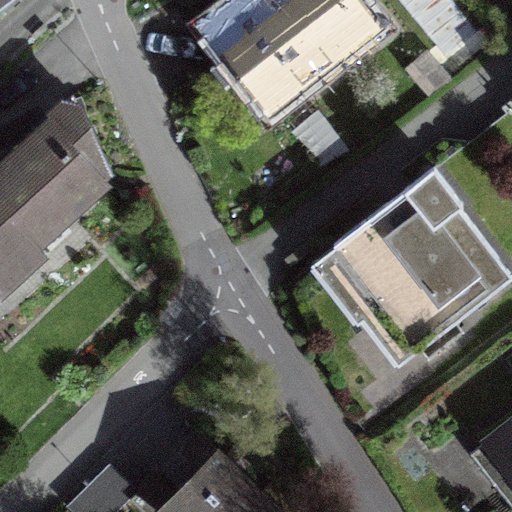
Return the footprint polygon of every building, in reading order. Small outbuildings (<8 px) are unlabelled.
[(255,0),(234,0),(203,23),(258,98),(291,73),(299,84),(381,24),(363,0),(260,0),(257,3),(255,0)] [(98,145),(79,94),(0,167),(0,283),(5,289),(48,248),(38,237),(101,178),(83,158),(98,145)] [(511,272),(432,169),(336,242),(417,348),(511,275),(511,272)] [(511,419),(469,453),(511,507),(511,419)] [(191,480),(163,508),(166,511),(296,511),(270,486),(261,495),(197,433),(170,460),(191,480)]
